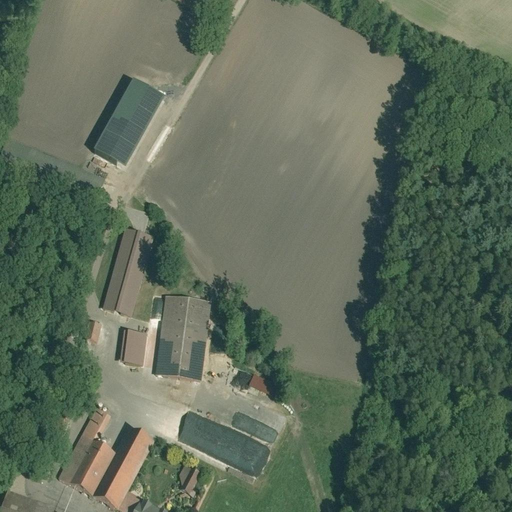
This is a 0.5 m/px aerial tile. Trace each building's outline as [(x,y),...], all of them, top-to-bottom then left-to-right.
[(203,0),(174,0),(203,16),(208,6),(202,3),(203,0)] [(125,172),(165,101),(134,84),(94,155),(125,172)] [(104,180),(9,142),(1,162),(95,200),(104,180)] [(154,240),(125,231),(101,312),(131,320),(154,240)] [(211,304),(165,297),(155,376),(200,383),(211,304)] [(101,326),(90,323),(86,341),(98,344),(101,326)] [(146,336),(123,333),(119,365),(141,368),(146,336)] [(169,402),(158,430),(213,452),(216,445),(222,447),(224,442),(234,446),(230,454),(244,460),(254,464),(257,457),(262,459),(265,450),(225,434),(227,430),(172,408),(174,404),(169,402)] [(91,499),(113,456),(92,445),(107,416),(95,410),(58,481),(91,499)] [(115,511),(118,511),(153,444),(126,431),(113,456),(91,499),(115,511)] [(202,476),(184,466),(179,476),(182,494),(190,499),(202,476)] [(54,511),(56,509),(8,494),(2,511),(54,511)] [(158,511),(139,502),(133,511),(158,511)]
